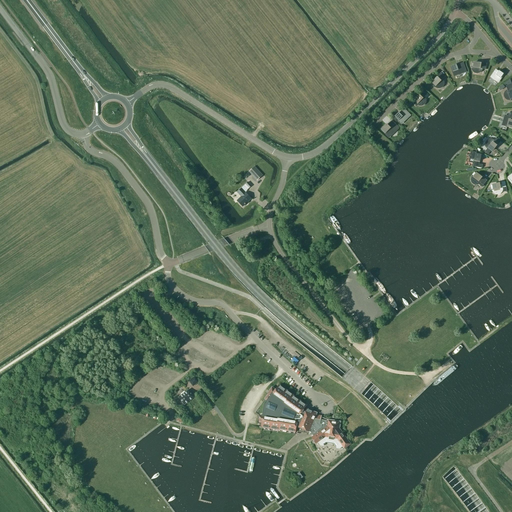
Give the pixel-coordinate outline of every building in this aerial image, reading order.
[(472,63),(471,67),(472,67),(472,68),(472,69),(472,70),(473,71),(474,72),(475,72),(476,73),(477,73),(478,73),(479,73),(479,72),(480,72),(481,71),(482,70),(482,69),(486,69),(487,69),(486,69),(487,63),(483,63),(483,66),(480,66),(480,63),(474,62),(474,63),(472,63)] [(466,72),(463,63),(457,65),(456,64),(451,66),(454,76),(466,72)] [(498,72),(495,70),(491,77),(494,78),(493,79),(497,82),(503,74),(499,71),(498,72)] [(433,83),(432,84),(434,87),(435,87),(436,87),(437,88),(438,88),(439,88),(440,88),(441,88),(442,87),(443,86),(444,84),(444,83),(444,82),(444,81),(443,81),(443,80),(443,79),(445,76),(445,77),(441,72),(438,75),(440,77),(438,78),(437,77),(432,82),(433,83)] [(424,97),(427,94),(423,90),(420,92),(422,94),(420,96),(419,95),(414,99),(418,103),(416,105),(418,103),(419,104),(420,105),(421,105),(422,105),(423,105),(424,104),(425,104),(425,103),(426,102),(426,101),(426,100),(426,99),(425,98),(424,97)] [(410,115),(404,109),(399,113),(399,112),(395,116),(401,123),(405,119),(406,120),(405,119),(410,115)] [(507,126),(511,127),(511,113),(511,112),(510,117),(505,115),(502,125),(507,127),(507,128),(507,126)] [(399,127),(392,120),(389,123),(390,124),(388,126),(387,125),(386,124),(382,129),(385,133),(384,134),(385,133),(389,137),(394,132),(393,131),(395,129),(396,130),(399,127)] [(486,149),(485,152),(488,154),(491,150),(492,151),(496,146),(494,144),(496,142),(499,144),(501,141),(497,138),(496,138),(497,137),(494,140),(494,141),(494,140),(493,140),(492,140),(491,139),(490,139),(490,140),(489,140),(488,140),(487,140),(487,141),(486,141),(486,142),(486,143),(485,144),(485,145),(486,146),(486,147),(486,148),(487,148),(487,149),(486,149)] [(474,167),(482,168),(482,165),(476,163),(477,161),(480,161),(481,155),(476,154),(476,152),(476,151),(476,153),(471,152),(469,162),(472,162),(472,166),(473,166),(473,167),(474,167)] [(262,175),(254,166),(249,171),(257,180),(262,175)] [(471,179),(471,180),(471,181),(472,182),(472,183),(473,183),(473,184),(474,184),(475,184),(476,184),(477,184),(478,184),(479,184),(482,187),(483,185),(484,185),(483,185),(487,180),(484,178),(482,181),(480,179),(481,177),(477,173),(476,174),(474,172),(471,175),(472,176),(472,177),(471,177),(471,178),(471,179)] [(502,191),(502,190),(507,189),(507,191),(507,187),(506,187),(505,181),(501,182),(502,185),(499,186),(499,183),(493,184),(494,189),(491,190),(492,190),(492,191),(493,191),(493,192),(494,193),(495,194),(496,194),(497,194),(498,194),(499,194),(500,193),(501,192),(502,191)] [(243,206),(251,198),(246,192),(245,193),(241,188),(237,192),(241,196),(237,201),(243,206)] [(316,443),(317,442),(320,446),(322,446),(324,445),(324,444),(326,442),(334,444),(336,446),(335,446),(336,448),(339,448),(343,446),(344,448),(350,444),(340,429),(339,429),(340,422),(328,420),(328,421),(314,418),(316,415),(311,413),(312,411),(307,409),(305,413),(302,411),(306,405),(293,395),(279,385),(275,390),(272,387),(267,393),(268,394),(263,402),(255,413),(258,415),(257,423),(262,424),(261,427),(279,430),(279,429),(295,432),(295,433),(297,433),(298,432),(299,427),(309,431),(309,430),(313,436),(311,438),(316,443)] [(184,405),(193,397),(188,390),(184,392),(184,391),(180,394),(181,395),(178,397),(184,405)]
